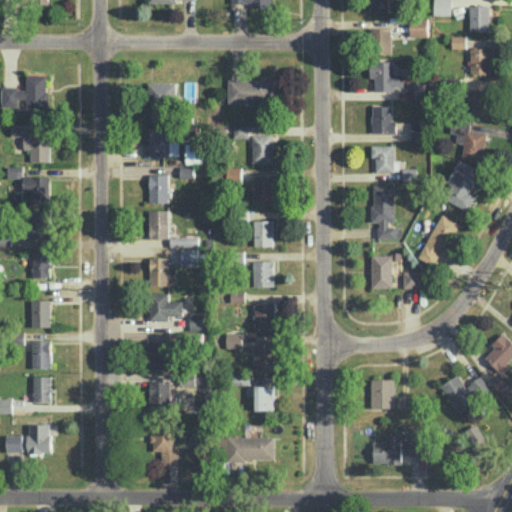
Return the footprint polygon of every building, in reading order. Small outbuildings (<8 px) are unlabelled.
[(389,0),(370,0),(371,12),(389,12),(389,0)] [(451,0),(434,0),(434,14),(451,14),(451,0)] [(470,31),(490,30),(489,5),(470,5),(470,31)] [(410,19),(411,36),(429,36),(428,18),(410,19)] [(392,52),(391,27),(371,28),(371,53),(392,52)] [(452,47),(467,48),(467,35),(452,35),(452,47)] [(472,73),(491,73),(490,47),(471,47),(472,73)] [(375,90),(394,91),(394,85),(404,85),(404,74),(394,73),(394,61),(370,60),(370,77),(375,77),(375,90)] [(2,87),(3,106),(19,106),(19,98),(27,98),(27,111),(49,110),(48,74),(27,75),(27,86),(2,87)] [(274,78),(229,79),(229,101),(274,101),(274,78)] [(176,82),(149,83),(150,122),(168,121),(167,105),(177,105),(176,82)] [(407,97),(426,97),(426,82),(407,82),(407,97)] [(470,114),(492,114),(492,88),(470,89),(470,114)] [(373,132),(396,132),(396,119),(391,119),(392,105),(373,105),(373,132)] [(487,132),(469,129),(470,121),(454,119),(452,131),(458,132),(457,140),(465,141),(462,157),(482,161),(487,132)] [(411,139),(426,139),(425,120),(411,121),(411,139)] [(50,160),(50,123),(12,124),(12,135),(24,135),(25,149),(31,149),(32,161),(50,160)] [(234,137),(249,137),(249,124),(234,125),(234,137)] [(179,155),(179,141),(170,141),(170,126),(149,126),(149,155),(179,155)] [(253,163),(274,162),(273,133),(253,134),(253,163)] [(186,162),(203,163),(204,144),(186,144),(186,162)] [(394,171),(395,145),(372,144),(372,157),(376,157),(376,171),(394,171)] [(469,210),(476,195),(471,193),(476,180),(472,178),(477,167),(458,159),(441,197),(469,210)] [(227,182),(242,182),(241,166),(227,166),(227,182)] [(417,180),(418,168),(403,167),(403,179),(417,180)] [(169,202),(169,174),(150,173),(149,201),(169,202)] [(31,202),(50,202),(50,175),(23,175),(23,190),(32,190),(31,202)] [(253,203),(273,203),(273,178),(253,178),(253,203)] [(395,184),(373,185),(373,221),(378,221),(379,238),(396,237),(396,223),(395,184)] [(32,238),(51,238),(50,209),(31,210),(32,238)] [(170,209),(150,209),(150,237),(169,238),(170,209)] [(460,223),(441,213),(419,257),(434,264),(442,249),(445,252),(460,223)] [(274,219),(255,219),(254,245),(274,245),(274,219)] [(199,246),(199,237),(169,236),(169,245),(199,246)] [(181,264),(205,264),(205,249),(181,249),(181,264)] [(33,250),(33,276),(50,276),(51,251),(33,250)] [(393,287),(392,254),(372,254),(372,287),(393,287)] [(177,264),(169,263),(169,256),(150,256),(150,284),(176,284),(177,264)] [(274,259),(254,260),(254,286),(275,286),(274,259)] [(404,287),(419,286),(419,269),(404,269),(404,287)] [(183,314),(183,299),(170,300),(170,292),(150,292),(150,319),(170,319),(170,315),(183,314)] [(33,326),(52,326),(51,299),(32,300),(33,326)] [(256,327),(275,327),(274,301),(255,302),(256,327)] [(190,314),(191,329),(210,329),(209,313),(190,314)] [(485,357),(502,373),(511,364),(508,361),(511,356),(511,340),(502,331),(492,342),(496,346),(485,357)] [(226,347),(242,347),(242,332),(227,332),(226,347)] [(52,367),(51,339),(33,339),(33,368),(52,367)] [(151,340),(150,367),(170,368),(170,341),(151,340)] [(275,342),(255,342),(254,370),(275,370),(275,342)] [(511,398),(511,381),(503,372),(492,383),(509,401),(511,398)] [(491,390),(481,375),(466,385),(458,373),(441,384),(458,411),(491,390)] [(34,375),(34,401),(51,401),(52,375),(34,375)] [(372,379),(372,407),(396,406),(395,379),(372,379)] [(171,381),(151,380),(150,409),(170,409),(171,381)] [(274,410),(275,385),(255,384),(254,409),(274,410)] [(0,397),(0,412),(13,412),(13,397),(0,397)] [(51,452),(50,422),(28,423),(29,452),(51,452)] [(162,465),(179,464),(179,447),(174,447),(174,426),(152,427),(153,450),(162,450),(162,465)] [(374,441),(374,462),(402,463),(402,455),(426,455),(426,439),(402,439),(402,434),(387,433),(387,441),(374,441)] [(22,434),(6,434),(7,451),(23,450),(22,434)] [(275,436),(221,436),(221,459),(275,460),(275,436)]
